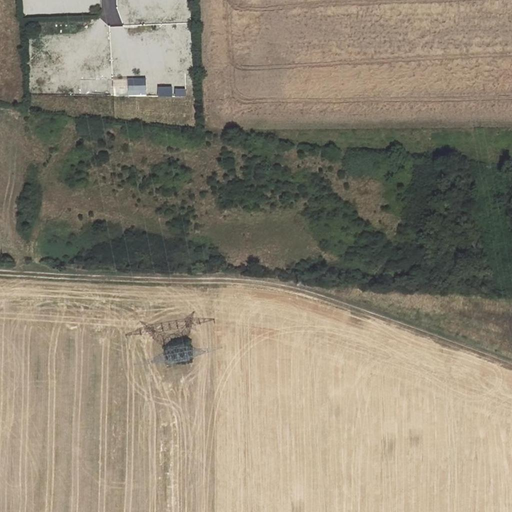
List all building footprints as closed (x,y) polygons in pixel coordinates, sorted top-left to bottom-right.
[(163,17),(162,1),(147,1),(148,18),(163,17)] [(140,18),(140,4),(126,4),(126,18),(140,18)] [(144,30),(145,42),(161,41),(160,29),(144,30)] [(176,46),(190,45),(190,34),(176,35),(176,46)] [(41,51),(57,50),(56,35),(40,36),(41,51)] [(130,75),(130,60),(115,60),(115,75),(130,75)] [(148,95),(148,77),(129,77),(129,95),(148,95)]
